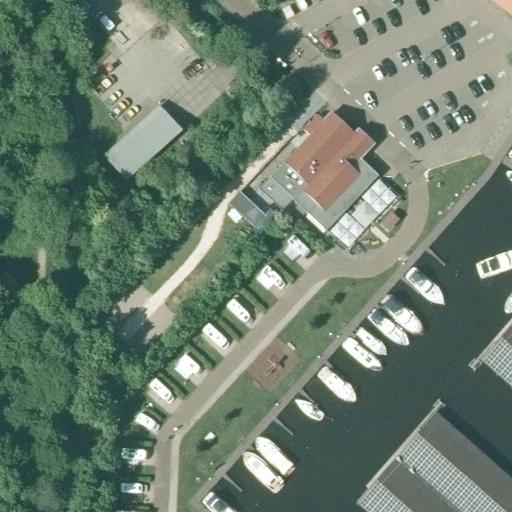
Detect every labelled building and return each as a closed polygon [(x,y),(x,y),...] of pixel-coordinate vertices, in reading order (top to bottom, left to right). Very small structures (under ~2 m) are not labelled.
[(234,102),(247,87),(239,80),(225,95),(234,102)] [(125,181),(179,133),(161,112),(108,161),(125,181)] [(352,137),(329,116),(270,180),(307,216),(326,234),(378,178),(360,161),(373,147),(357,132),(352,137)] [(511,325),(481,361),(511,388),(511,325)] [(356,504),(364,511),(511,511),(511,482),(435,415),(356,504)]
